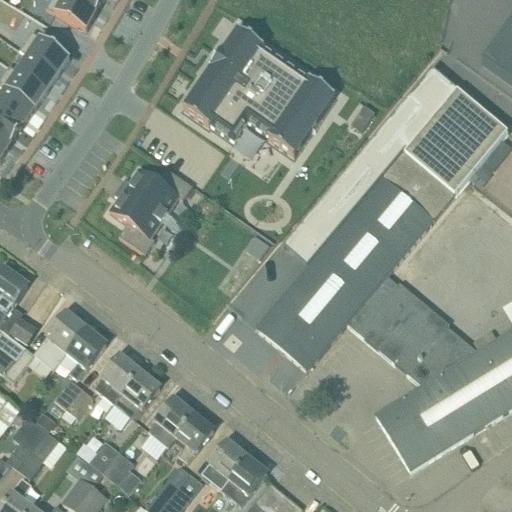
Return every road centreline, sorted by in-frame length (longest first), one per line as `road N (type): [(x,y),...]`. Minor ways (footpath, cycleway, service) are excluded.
road 1 (unclassified): [(382,511),(41,245),(31,222)]
road 2 (unclassified): [(31,222),(167,0)]
